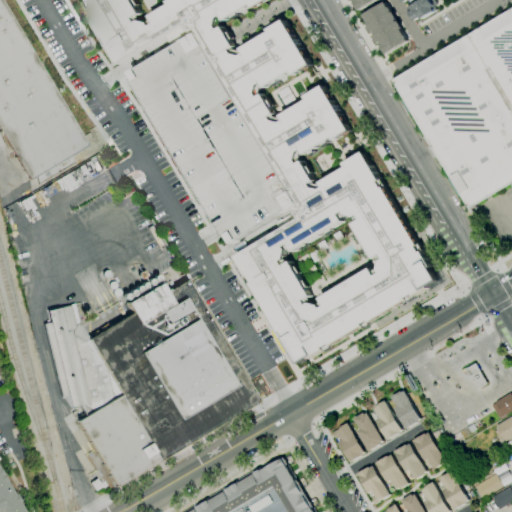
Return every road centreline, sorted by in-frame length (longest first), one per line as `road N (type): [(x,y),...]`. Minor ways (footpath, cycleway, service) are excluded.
road 1 (secondary): [(123,511),(494,293)]
road 2 (secondary): [(326,9),(451,221)]
